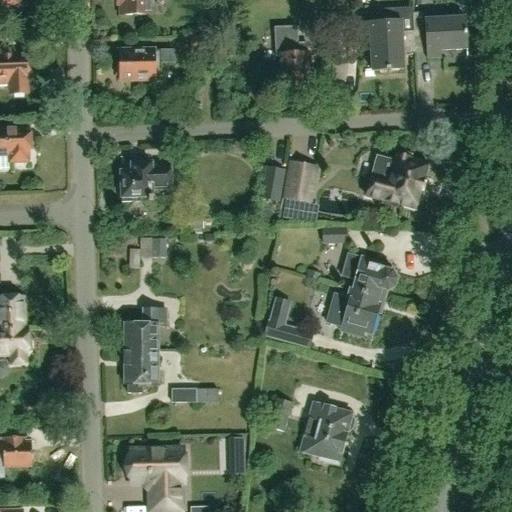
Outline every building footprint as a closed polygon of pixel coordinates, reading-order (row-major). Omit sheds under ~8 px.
[(0,0),(0,8),(26,7),(25,0),(0,0)] [(117,0),(117,6),(119,6),(120,15),(151,15),(150,0),(117,0)] [(369,37),(371,72),(403,70),(402,54),(414,54),(413,14),(412,8),(383,9),(384,23),(361,24),(362,37),(369,37)] [(425,13),(413,14),(414,54),(426,53),(426,60),(439,59),(439,52),(466,50),(464,18),(425,21),(425,13)] [(307,70),(309,69),(308,43),(298,44),(297,27),(273,28),(275,58),(281,58),(282,89),(286,89),(287,91),(295,91),(295,88),(308,87),(307,70)] [(190,52),(212,51),(211,38),(190,39),(190,52)] [(8,95),(29,94),(26,54),(11,55),(11,49),(0,50),(0,84),(7,84),(8,95)] [(175,51),(155,52),(118,52),(118,80),(161,79),(160,64),(175,64),(175,51)] [(214,52),(200,53),(201,73),(215,73),(214,52)] [(0,130),(0,170),(10,170),(10,162),(27,162),(27,156),(29,156),(29,150),(32,150),(31,135),(27,135),(27,130),(0,130)] [(412,156),(397,152),(394,161),(377,156),(370,180),(365,198),(382,202),(382,204),(397,208),(397,205),(414,210),(427,164),(411,159),(412,156)] [(283,199),(310,204),(316,168),(290,163),(283,199)] [(130,173),(118,173),(119,200),(152,199),(152,190),(170,190),(169,165),(152,165),(152,164),(130,164),(130,173)] [(276,201),(280,172),(264,170),(260,199),(276,201)] [(204,218),(188,218),(189,230),(204,229),(204,218)] [(322,245),(347,244),(346,228),(321,229),(322,245)] [(166,240),(152,240),(152,260),(166,260),(166,240)] [(354,282),(352,290),(384,299),(387,291),(393,287),(395,279),(392,273),(388,272),(390,266),(361,258),(346,254),(340,278),(354,282)] [(310,271),(308,278),(319,281),(321,274),(310,271)] [(333,294),(325,323),(341,328),(340,332),(362,339),(363,334),(370,336),(376,314),(380,315),(384,300),(352,290),(348,289),(346,297),(333,294)] [(0,328),(26,328),(26,327),(25,327),(24,298),(18,298),(18,296),(0,296),(0,299),(0,298),(0,328)] [(142,325),(124,325),(123,357),(141,357),(142,350),(158,350),(158,328),(167,328),(167,309),(142,310),(142,325)] [(271,309),(263,337),(287,344),(292,327),(284,325),(288,314),(271,309)] [(26,328),(0,328),(0,357),(9,358),(10,367),(26,366),(26,357),(26,351),(29,350),(28,334),(26,334),(26,328)] [(142,350),(141,357),(123,357),(123,385),(127,385),(127,395),(141,395),(141,385),(157,385),(158,350),(142,350)] [(171,405),(218,404),(218,390),(171,390),(171,405)] [(283,434),(291,404),(275,400),(267,430),(283,434)] [(338,466),(340,456),(351,414),(312,404),(299,453),(319,458),(318,461),(338,466)] [(24,438),(2,439),(2,442),(0,441),(0,478),(4,478),(4,468),(32,467),(31,442),(25,442),(24,438)] [(245,439),(230,439),(231,452),(246,451),(245,439)] [(149,491),(149,511),(169,511),(181,511),(180,483),(183,483),(182,451),(130,453),(130,457),(128,461),(126,469),(128,476),(130,480),(131,485),(145,484),(151,489),(149,491)]
